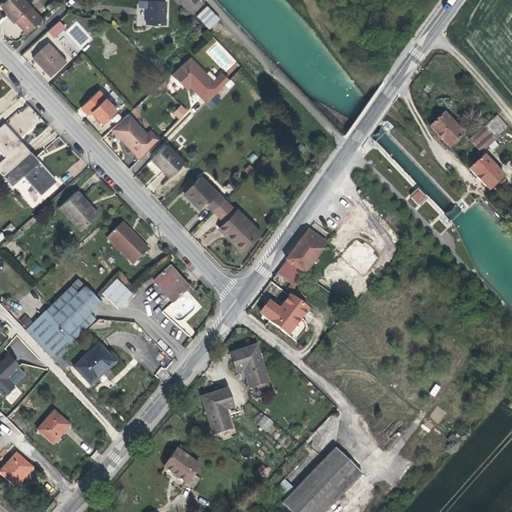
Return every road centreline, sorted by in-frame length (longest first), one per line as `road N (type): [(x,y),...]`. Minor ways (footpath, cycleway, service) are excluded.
road 1 (secondary): [(242,299),(455,0)]
road 2 (tertiary): [(0,42),(242,299)]
road 3 (secondary): [(67,511),(242,299)]
road 4 (track): [(511,402),(410,511)]
road 5 (track): [(480,190),(442,151),(399,78)]
